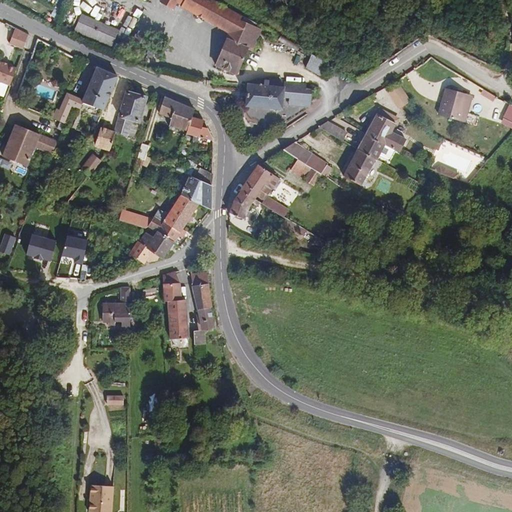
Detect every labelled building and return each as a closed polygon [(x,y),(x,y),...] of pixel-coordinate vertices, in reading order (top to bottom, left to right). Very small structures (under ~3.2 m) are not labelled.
[(60,0),(55,10),(64,14),(70,0),(60,0)] [(177,4),(182,8),(187,0),(163,0),(161,4),(173,12),(177,4)] [(211,0),(187,0),(182,8),(221,28),(223,25),(232,30),(239,14),(211,0)] [(141,13),(134,9),(125,27),(132,31),(141,13)] [(230,34),(216,65),(236,75),(248,49),(252,50),(261,31),(243,21),(245,18),(239,14),(232,30),(230,34)] [(119,32),(79,16),(73,32),(113,48),(119,32)] [(221,28),(230,34),(232,30),(223,25),(221,28)] [(31,36),(15,29),(10,43),(25,49),(31,36)] [(322,76),(328,62),(312,54),(306,68),(322,76)] [(0,85),(8,88),(13,70),(0,65),(0,85)] [(72,106),(99,118),(116,75),(97,66),(84,100),(67,93),(61,107),(57,105),(53,114),(51,113),(49,117),(65,124),(72,106)] [(272,80),(271,85),(278,86),(279,79),(272,78),(272,80)] [(266,84),(250,82),(247,104),(281,109),(283,96),(289,97),(309,100),(311,100),(314,92),(307,91),(286,87),(278,86),(271,85),(266,84)] [(286,87),(307,91),(308,85),(287,82),(286,87)] [(397,107),(408,100),(399,86),(387,94),(397,107)] [(114,132),(126,134),(130,123),(135,124),(136,120),(140,121),(148,96),(128,89),(114,132)] [(439,117),(462,123),(469,96),(446,90),(439,117)] [(469,96),(462,123),(466,124),(473,97),(469,96)] [(309,100),(289,97),(288,103),(308,106),(309,100)] [(375,100),(371,97),(351,109),(355,115),(357,113),(359,117),(373,108),(370,103),(375,100)] [(192,111),(162,98),(158,114),(168,118),(167,120),(171,122),(170,125),(188,131),(192,111)] [(511,125),(511,106),(502,120),(511,125)] [(192,111),(188,131),(187,135),(195,137),(194,141),(198,143),(200,138),(211,141),(207,128),(201,127),(202,119),(198,114),(192,111)] [(390,153),(397,157),(404,145),(390,136),(397,123),(378,113),(364,138),(382,149),(390,153)] [(328,122),(320,127),(339,138),(344,131),(328,122)] [(94,143),(110,147),(114,132),(98,127),(94,143)] [(33,150),(52,157),(57,144),(28,133),(27,135),(24,134),(25,132),(15,128),(2,160),(26,169),(33,150)] [(355,153),(374,164),(382,149),(364,138),(355,153)] [(300,142),(286,151),(294,157),(309,166),(318,153),(300,142)] [(142,145),(139,155),(145,157),(148,147),(142,145)] [(322,175),(325,177),(333,164),(318,153),(309,166),(322,175)] [(359,189),(374,164),(355,153),(341,178),(359,189)] [(81,169),(89,176),(101,160),(94,154),(81,169)] [(309,166),(294,157),(288,165),(302,175),(305,172),(309,175),(306,180),(314,186),(322,175),(309,166)] [(137,168),(134,177),(144,182),(145,179),(143,178),(147,169),(139,164),(137,168)] [(238,192),(257,204),(266,191),(267,190),(276,176),(259,165),(238,192)] [(194,179),(211,187),(211,175),(194,167),(194,179)] [(189,177),(178,171),(177,175),(187,180),(189,177)] [(445,183),(448,176),(439,172),(432,177),(435,180),(445,183)] [(267,190),(272,193),(275,194),(284,182),(276,176),(267,190)] [(445,183),(456,187),(457,180),(448,176),(445,183)] [(191,178),(179,198),(198,206),(210,211),(211,187),(194,179),(191,178)] [(230,202),(229,214),(244,220),(257,204),(238,192),(230,202)] [(160,210),(155,219),(179,233),(182,229),(198,206),(179,198),(170,215),(160,210)] [(267,201),(262,208),(284,221),(288,223),(292,216),(267,201)] [(122,222),(146,230),(150,229),(152,225),(124,215),(122,222)] [(152,225),(150,229),(157,234),(173,243),(177,236),(179,233),(155,219),(152,225)] [(299,244),(305,234),(288,223),(284,221),(277,231),(299,244)] [(179,233),(177,236),(181,238),(186,231),(182,229),(179,233)] [(12,236),(5,233),(2,241),(9,244),(12,236)] [(20,234),(16,255),(51,262),(56,241),(20,234)] [(139,244),(156,261),(157,262),(160,257),(162,259),(173,243),(157,234),(153,239),(146,235),(139,244)] [(84,241),(63,236),(59,258),(79,263),(84,241)] [(129,256),(142,266),(156,261),(139,244),(129,256)] [(210,308),(213,307),(206,271),(193,273),(192,288),(197,310),(210,308)] [(178,281),(177,272),(161,274),(165,304),(168,303),(169,312),(188,309),(187,298),(183,298),(180,280),(178,281)] [(130,303),(131,285),(122,287),(121,303),(130,303)] [(130,329),(130,303),(121,303),(103,303),(103,321),(108,321),(108,324),(115,324),(115,321),(122,321),(122,329),(130,329)] [(215,328),(210,308),(197,310),(198,316),(196,316),(199,331),(194,332),(196,342),(196,345),(208,344),(206,329),(215,328)] [(188,338),(188,309),(169,312),(170,339),(188,338)] [(280,373),(272,368),(270,371),(278,376),(280,373)] [(296,386),(288,381),(286,385),(294,390),(296,386)] [(108,396),(108,405),(124,404),(124,396),(108,396)] [(108,487),(92,486),(90,511),(113,511),(115,487),(108,487)]
